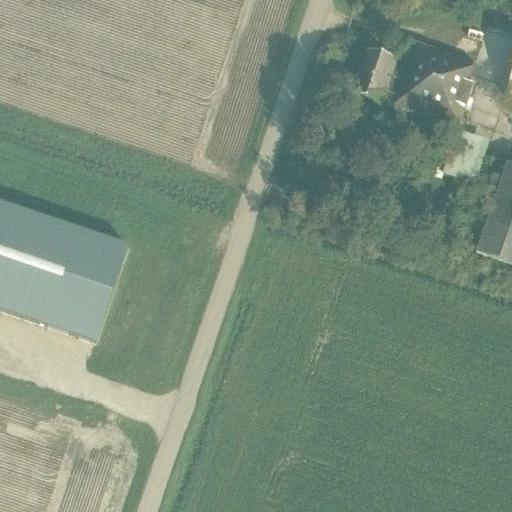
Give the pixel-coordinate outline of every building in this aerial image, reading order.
[(352,95),(384,106),(459,131),(472,88),(469,87),(475,65),(414,44),(406,66),(398,63),(366,53),(352,95)] [(475,187),(489,144),(457,132),(442,176),(475,187)] [(511,166),(507,165),(476,256),(511,268),(511,166)] [(285,196),(297,200),(300,190),(287,186),(285,196)] [(0,205),(0,312),(97,346),(129,250),(0,205)]
